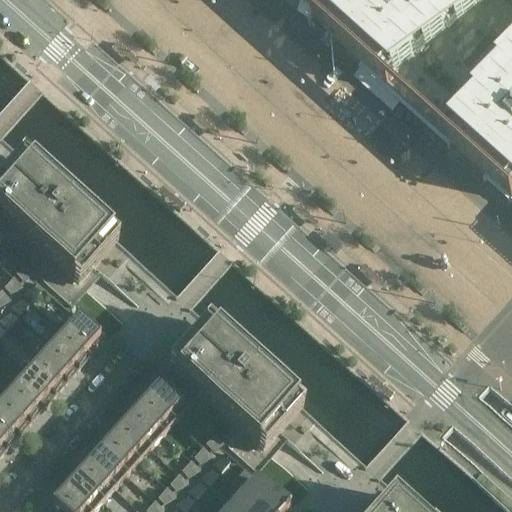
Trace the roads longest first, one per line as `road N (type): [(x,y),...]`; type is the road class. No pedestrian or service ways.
road 1 (tertiary): [(511,455),(4,0)]
road 2 (residential): [(0,508),(182,305)]
